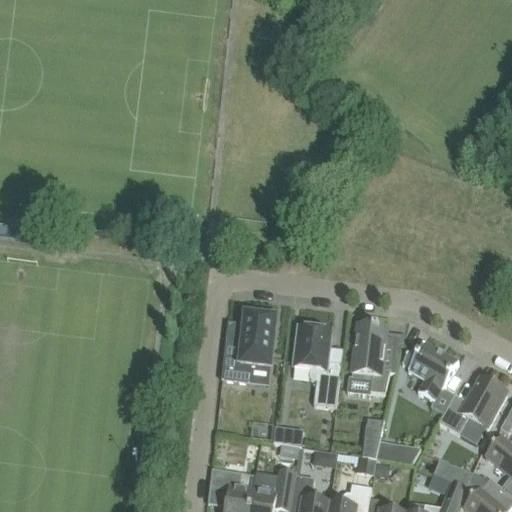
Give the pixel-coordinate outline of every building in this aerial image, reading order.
[(272,320),(250,317),(250,319),(245,319),(242,345),(227,344),(222,385),(250,388),(252,371),(271,373),(277,322),(272,322),(272,320)] [(336,412),(342,368),(328,367),(332,336),(324,335),(321,331),(310,329),(305,333),(299,332),(294,371),(311,373),(310,382),(313,385),(317,386),(314,409),(336,412)] [(370,396),(385,398),(390,375),(382,374),(387,334),(386,334),(385,337),(379,336),(379,333),(358,331),(352,383),(367,384),(367,380),(372,380),(370,396)] [(441,394),(443,395),(459,367),(424,347),(418,358),(411,354),(403,368),(410,372),(408,375),(425,385),(418,397),(434,406),(441,394)] [(487,387),(480,383),(467,406),(455,399),(439,428),(459,439),(469,422),(488,433),(507,398),(501,394),(499,391),(497,388),(494,387),(490,386),(487,387)] [(511,432),(511,427),(506,424),(500,434),(509,438),(511,432)] [(362,462),(376,464),(380,447),(385,425),(383,425),(382,433),(366,431),(362,462)] [(276,431),(274,447),(287,449),(289,433),(276,431)] [(511,451),(501,442),(486,461),(511,482),(501,494),(490,485),(481,496),(500,511),(510,511),(511,510),(511,451)] [(421,453),(380,447),(376,464),(411,470),(421,453)] [(357,467),(358,461),(339,458),(338,464),(357,467)] [(357,467),(356,476),(374,479),(376,464),(358,461),(357,467)] [(440,464),(433,479),(452,487),(467,493),(473,478),(440,464)] [(225,511),(250,511),(253,495),(240,493),(242,478),(212,473),(208,509),(209,509),(210,504),(227,507),(225,511)] [(289,511),(296,477),(280,475),(278,484),(269,483),(266,498),(253,495),(250,511),(289,511)] [(296,477),(289,511),(329,511),(330,508),(317,506),(319,496),(317,493),(313,492),(315,483),(296,480),(296,477)] [(458,511),(467,493),(452,487),(441,511),(425,509),(424,511),(458,511)] [(330,508),(329,511),(368,511),(372,493),(352,490),(351,498),(347,498),(344,500),(343,510),(330,508)] [(500,511),(481,496),(479,494),(464,511),(500,511)]
